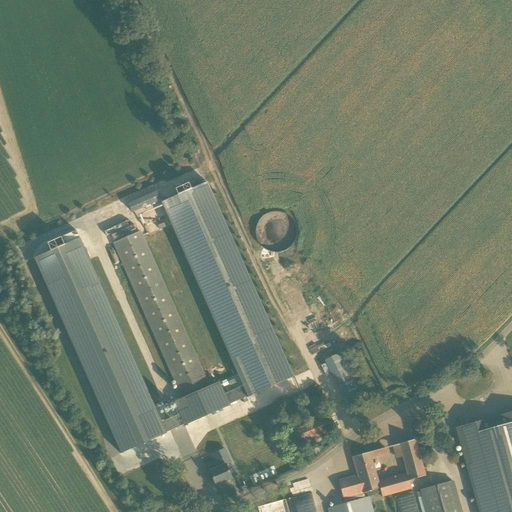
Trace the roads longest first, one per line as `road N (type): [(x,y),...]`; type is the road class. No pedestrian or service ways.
road 1 (track): [(351,445),(128,0)]
road 2 (unclassified): [(234,511),(472,369),(511,327)]
